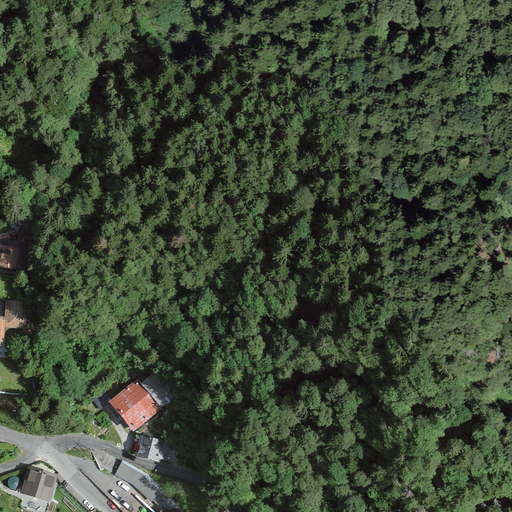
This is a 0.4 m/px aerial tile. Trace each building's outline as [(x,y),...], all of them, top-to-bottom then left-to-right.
[(19,249),(0,244),(0,264),(15,268),(19,249)] [(5,318),(0,317),(0,346),(5,347),(5,327),(26,328),(27,301),(6,300),(5,318)] [(149,366),(105,400),(131,432),(174,398),(149,366)] [(170,442),(140,434),(135,456),(158,462),(159,459),(165,460),(170,442)] [(184,511),(148,476),(122,461),(114,474),(155,511),(184,511)] [(58,475),(29,468),(22,495),(50,502),(58,475)]
